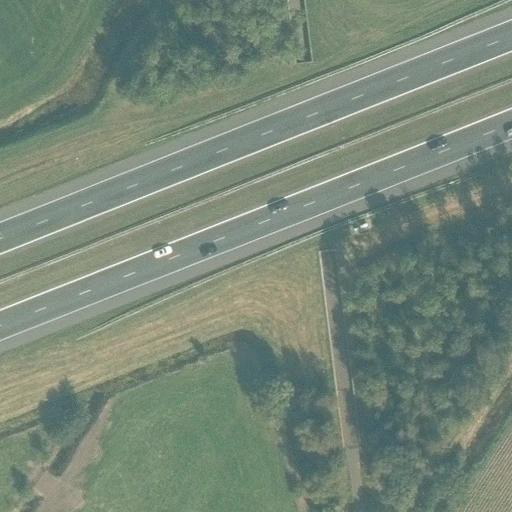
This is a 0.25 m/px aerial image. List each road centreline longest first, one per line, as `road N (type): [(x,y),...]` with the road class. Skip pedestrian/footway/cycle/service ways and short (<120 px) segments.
road 1 (motorway): [(511,37),(0,239)]
road 2 (motorway): [(0,326),(511,124)]
